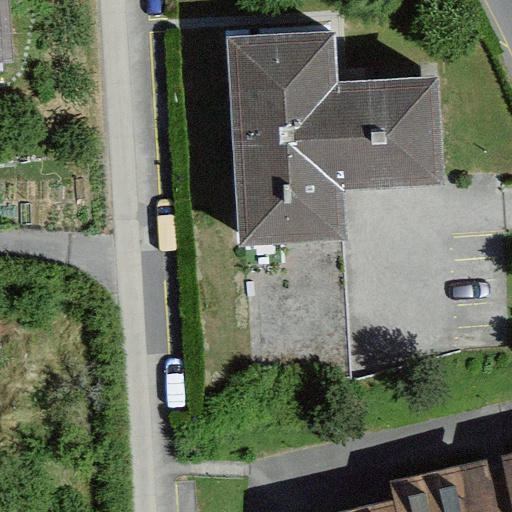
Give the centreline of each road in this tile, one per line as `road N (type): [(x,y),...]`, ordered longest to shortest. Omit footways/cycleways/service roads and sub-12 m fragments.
road 1 (residential): [(125,261),(110,0)]
road 2 (residential): [(140,511),(125,261)]
road 3 (residential): [(0,244),(68,247),(125,261)]
